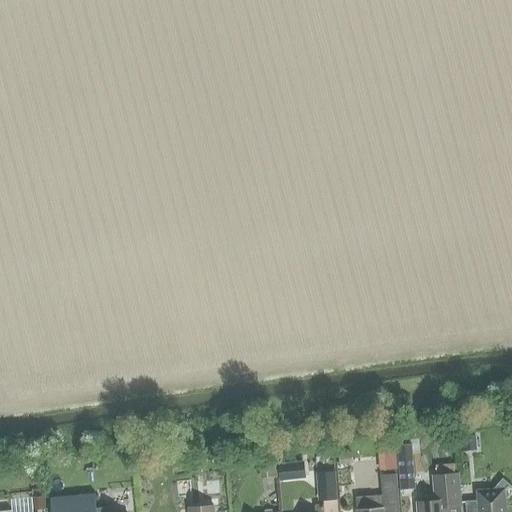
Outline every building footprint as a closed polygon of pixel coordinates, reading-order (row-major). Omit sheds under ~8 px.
[(476,451),(475,435),(457,437),(458,452),(476,451)] [(415,489),(411,445),(397,446),(401,490),(415,489)] [(351,453),(338,454),(339,465),(352,463),(351,453)] [(260,480),(278,477),(276,461),(258,464),(260,480)] [(289,479),(287,463),(278,464),(280,480),(289,479)] [(320,473),(322,501),(336,500),(334,472),(320,473)] [(398,511),(395,474),(379,476),(381,496),(355,498),(356,511),(398,511)] [(416,511),(445,511),(445,507),(460,506),(457,474),(432,476),(434,501),(416,503),(416,511)] [(465,502),(465,511),(505,511),(504,500),(511,490),(511,487),(502,479),(492,490),(476,491),(477,501),(465,502)] [(43,496),(42,490),(31,491),(32,499),(31,499),(32,511),(45,510),(44,496),(43,496)] [(95,511),(95,509),(93,494),(49,499),(50,511),(95,511)]
